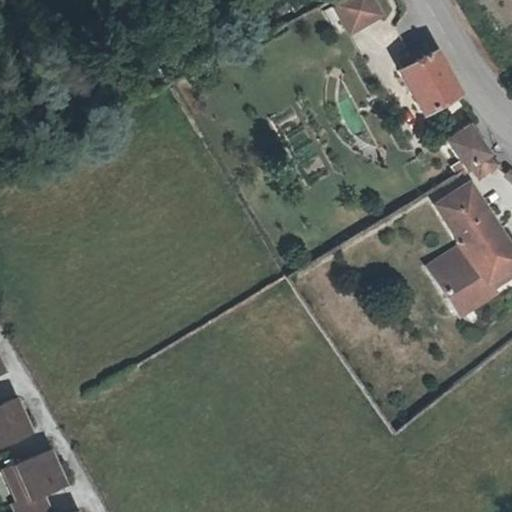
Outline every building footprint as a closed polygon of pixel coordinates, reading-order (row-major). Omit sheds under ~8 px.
[(383,13),(375,0),(342,0),(337,3),(351,31),(383,13)] [(435,51),(429,55),(422,44),(407,54),(412,64),(411,64),(413,69),(400,76),(423,115),(458,93),(445,71),(441,65),(438,58),(435,51)] [(446,137),(465,168),(468,166),(489,153),(479,139),(482,138),(474,124),(471,126),(469,123),(446,137)] [(469,168),(474,179),(499,167),(493,156),(469,168)] [(492,288),(486,278),(511,263),(511,248),(472,181),(437,201),(462,244),(426,264),(454,312),(493,289),(492,288)] [(511,263),(486,278),(492,288),(511,276),(511,263)] [(493,289),(454,312),(458,319),(496,296),(493,289)] [(0,371),(4,370),(0,361),(0,444),(30,432),(16,398),(0,404),(0,371)] [(64,484),(49,451),(3,470),(17,503),(12,505),(14,511),(50,511),(42,493),(64,484)]
